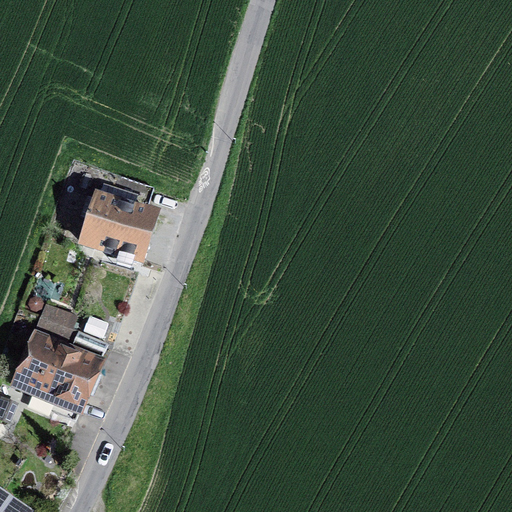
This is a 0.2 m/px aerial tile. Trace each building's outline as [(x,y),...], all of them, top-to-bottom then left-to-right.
[(99,200),(88,196),(81,217),(92,220),(91,222),(108,227),(100,251),(137,263),(152,217),(142,214),(151,188),(118,177),(115,188),(104,184),(99,200)] [(109,345),(135,272),(101,261),(76,332),(79,333),(109,345)] [(76,318),(47,307),(43,318),(72,330),(76,318)] [(72,330),(43,318),(37,333),(66,344),(72,330)] [(69,356),(36,342),(18,383),(39,392),(34,404),(75,422),(109,345),(79,333),(69,356)] [(13,405),(2,400),(0,403),(0,420),(5,422),(13,405)] [(69,428),(42,416),(30,443),(57,455),(69,428)] [(31,511),(32,511),(0,489),(0,511),(31,511)]
